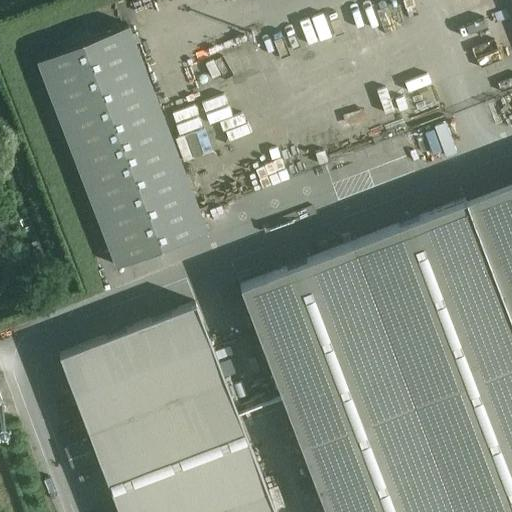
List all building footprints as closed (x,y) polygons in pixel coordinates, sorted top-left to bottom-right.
[(389,40),(382,0),(351,0),(359,45),(389,40)] [(40,48),(107,259),(201,229),(134,18),(40,48)] [(497,33),(476,41),(483,61),(504,53),(497,33)] [(398,108),(422,100),(415,80),(391,88),(398,108)] [(179,128),(199,121),(197,113),(176,120),(179,128)] [(422,123),(431,151),(453,145),(444,117),(422,123)] [(180,154),(200,150),(195,129),(175,133),(180,154)] [(511,511),(511,190),(230,300),(312,511),(511,511)] [(278,511),(201,312),(53,368),(108,511),(278,511)]
